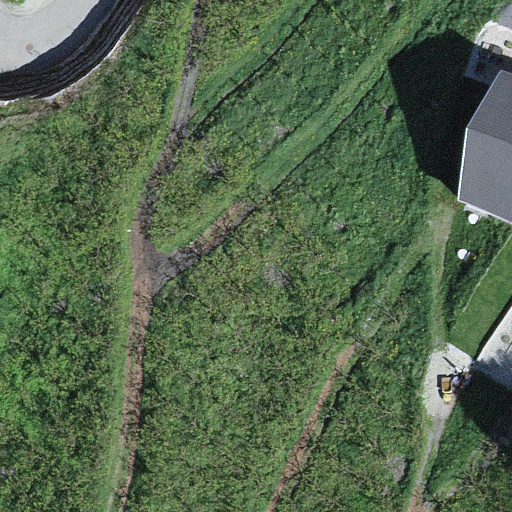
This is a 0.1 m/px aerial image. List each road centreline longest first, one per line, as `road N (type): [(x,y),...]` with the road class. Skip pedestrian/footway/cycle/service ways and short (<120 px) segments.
road 1 (track): [(266,511),(296,427),(380,287),(421,249),(449,348),(399,511)]
road 2 (track): [(202,0),(179,112),(136,212),(146,304),(112,511)]
road 3 (track): [(143,277),(351,100),(445,0)]
